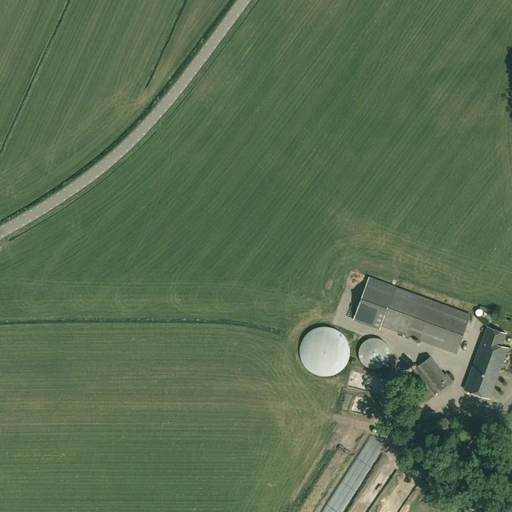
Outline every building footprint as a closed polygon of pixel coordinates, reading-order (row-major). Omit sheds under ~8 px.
[(379,330),(381,326),(456,354),(471,314),(395,287),(395,286),(369,276),(352,320),(379,330)] [(349,358),(350,351),(349,345),(346,339),(342,333),(337,329),(331,327),(325,326),(318,327),(312,329),(307,333),(303,339),(300,345),(299,351),(300,358),(303,364),(307,369),(312,373),(318,376),(325,376),(331,376),(337,373),(342,369),(346,364),(349,358)] [(506,334),(487,327),(464,389),(490,398),(508,348),(502,346),(506,334)] [(359,351),(359,356),(361,361),(364,365),(368,367),(373,369),(378,368),(383,366),(386,363),(389,358),(390,353),(389,348),(386,344),(383,340),(378,338),(373,338),(368,339),(364,342),(361,346),(359,351)] [(419,392),(426,401),(452,381),(433,355),(407,375),(420,392),(419,392)] [(356,385),(368,389),(370,379),(359,375),(356,385)] [(413,450),(452,441),(446,418),(407,427),(413,450)]
